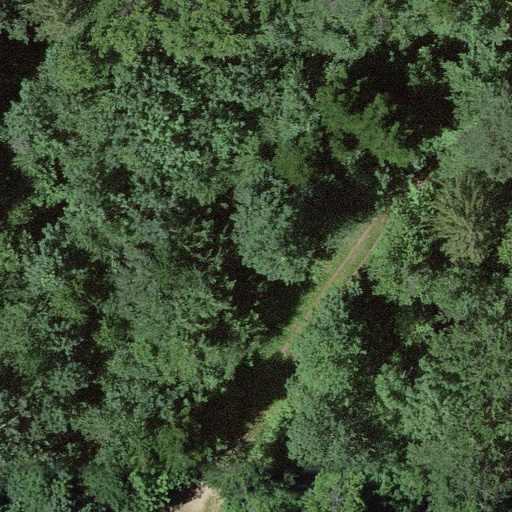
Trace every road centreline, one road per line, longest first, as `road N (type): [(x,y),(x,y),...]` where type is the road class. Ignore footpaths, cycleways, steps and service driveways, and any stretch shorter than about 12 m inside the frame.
road 1 (track): [(111,511),(91,387),(99,226),(53,0)]
road 2 (track): [(511,463),(413,470),(349,487),(301,511)]
road 3 (track): [(511,2),(430,169)]
